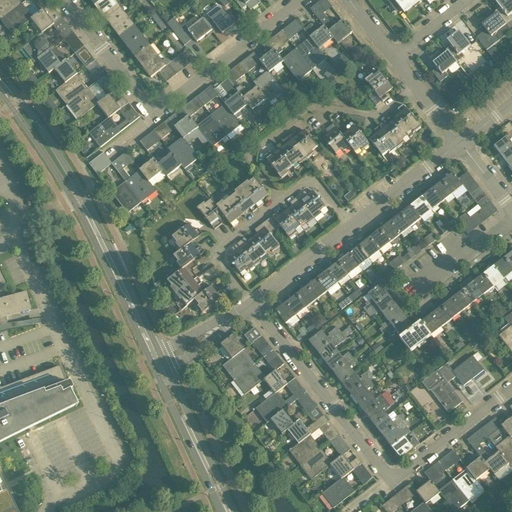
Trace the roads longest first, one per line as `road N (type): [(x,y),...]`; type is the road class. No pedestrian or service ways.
road 1 (tertiary): [(153,354),(86,213),(0,82)]
road 2 (residential): [(416,86),(377,115),(311,107),(249,154),(278,200)]
road 3 (residential): [(394,481),(251,304)]
road 4 (residential): [(154,112),(303,0)]
road 5 (residential): [(394,481),(511,387)]
road 6 (residential): [(251,304),(216,258),(218,248),(278,200)]
road 7 (residential): [(154,112),(63,0)]
road 8 (residential): [(458,143),(351,224)]
road 9 (residential): [(351,224),(251,304)]
